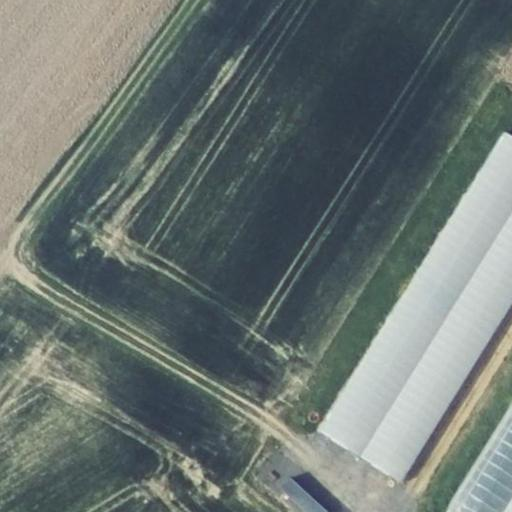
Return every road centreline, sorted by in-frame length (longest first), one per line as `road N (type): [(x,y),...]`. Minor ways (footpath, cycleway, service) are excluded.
road 1 (track): [(0,265),(196,377),(298,446),(361,511)]
road 2 (track): [(190,0),(0,265)]
